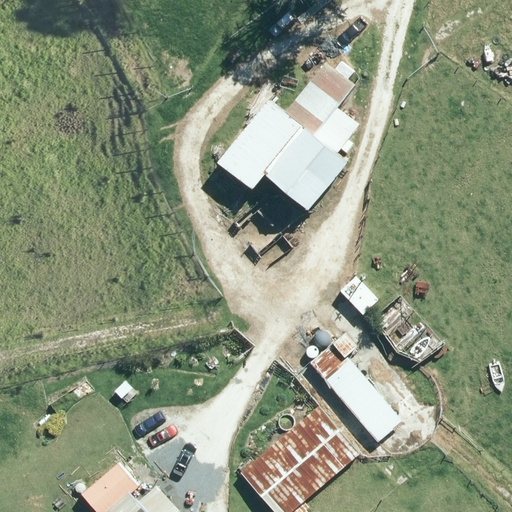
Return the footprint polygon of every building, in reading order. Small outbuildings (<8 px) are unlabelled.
[(357,92),(328,67),(288,114),(272,100),(216,166),(254,198),(267,183),(309,218),(354,165),(346,158),(369,131),(343,109),(357,92)] [(359,276),(340,296),(368,322),(386,302),(359,276)] [(319,348),(305,361),(378,445),(405,422),(350,360),(361,350),(347,335),(325,354),(319,348)] [(198,343),(169,346),(172,370),(201,367),(198,343)] [(299,511),(361,458),(320,411),(243,479),(271,511),(299,511)]
